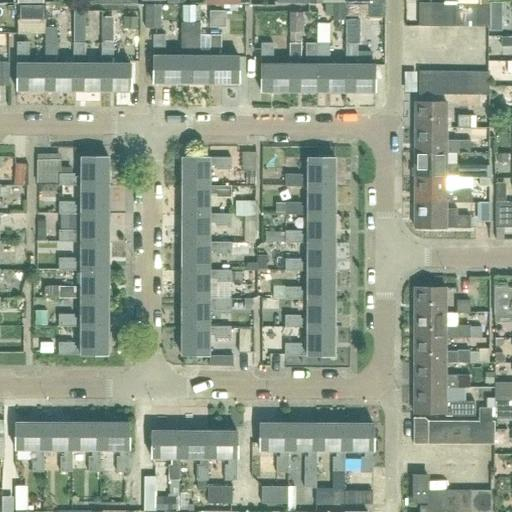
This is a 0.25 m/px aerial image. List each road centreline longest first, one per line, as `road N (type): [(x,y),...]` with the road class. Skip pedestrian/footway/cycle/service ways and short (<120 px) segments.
road 1 (residential): [(153,383),(154,128)]
road 2 (residential): [(153,383),(385,384)]
road 3 (residential): [(154,128),(383,129)]
road 4 (residential): [(0,128),(154,128)]
road 5 (residential): [(0,383),(153,383)]
road 6 (residential): [(394,0),(393,104),(383,129)]
road 7 (residential): [(383,129),(384,257)]
road 8 (residential): [(385,384),(392,511)]
road 9 (residential): [(511,258),(384,257)]
road 10 (residential): [(384,257),(385,384)]
